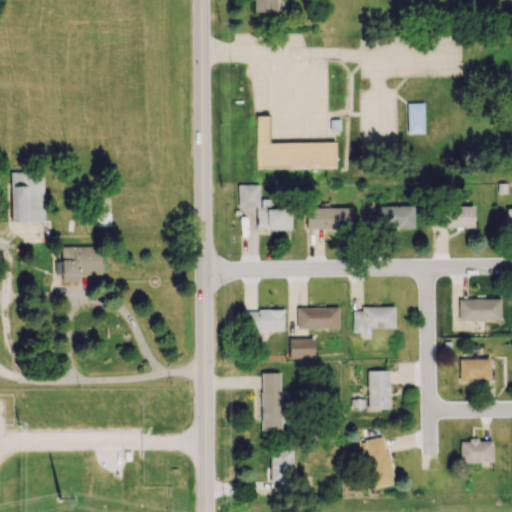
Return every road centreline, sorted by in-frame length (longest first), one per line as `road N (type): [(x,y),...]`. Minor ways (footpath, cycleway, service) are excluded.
road 1 (secondary): [(202,0),(207,511)]
road 2 (residential): [(511,270),(205,273)]
road 3 (residential): [(202,56),(457,55)]
road 4 (residential): [(428,271),(432,469)]
